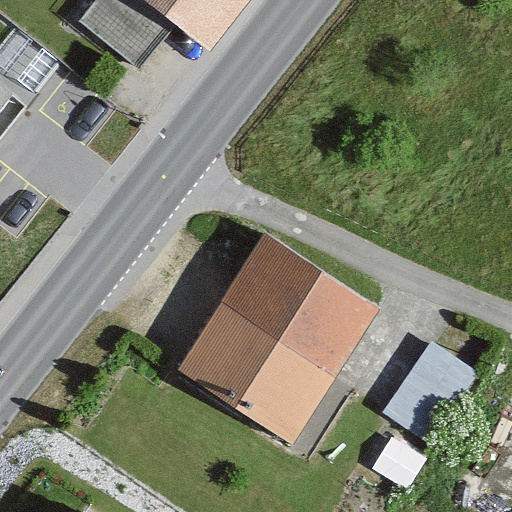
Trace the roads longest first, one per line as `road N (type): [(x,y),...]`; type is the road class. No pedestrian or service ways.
road 1 (residential): [(179,168),(511,325)]
road 2 (secondary): [(179,168),(0,398)]
road 3 (secondary): [(309,0),(179,168)]
